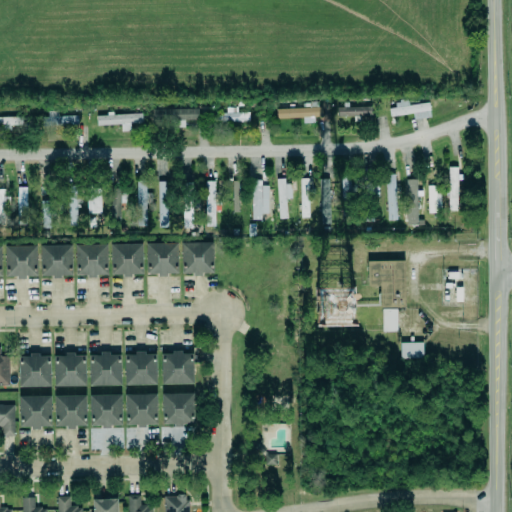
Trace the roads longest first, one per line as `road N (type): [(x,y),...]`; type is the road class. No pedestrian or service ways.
road 1 (tertiary): [(495,511),(495,0)]
road 2 (residential): [(0,158),(378,150),(496,116)]
road 3 (residential): [(0,317),(220,315),(222,462)]
road 4 (residential): [(0,466),(222,462)]
road 5 (residential): [(496,498),(409,496),(300,511)]
